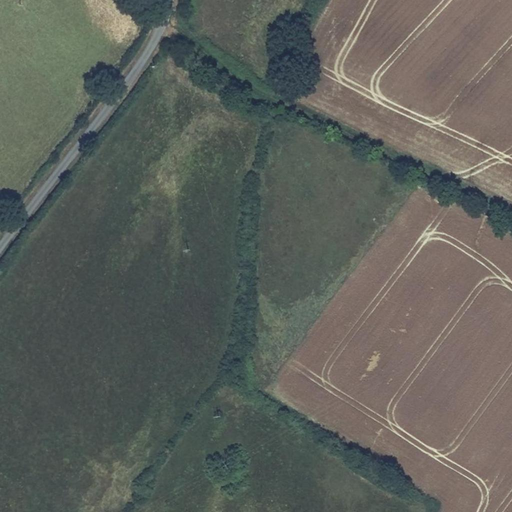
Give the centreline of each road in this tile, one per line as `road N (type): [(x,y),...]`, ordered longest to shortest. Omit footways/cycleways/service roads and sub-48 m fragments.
road 1 (track): [(166,11),(240,81),(511,220)]
road 2 (unclassified): [(169,0),(142,64),(0,243)]
